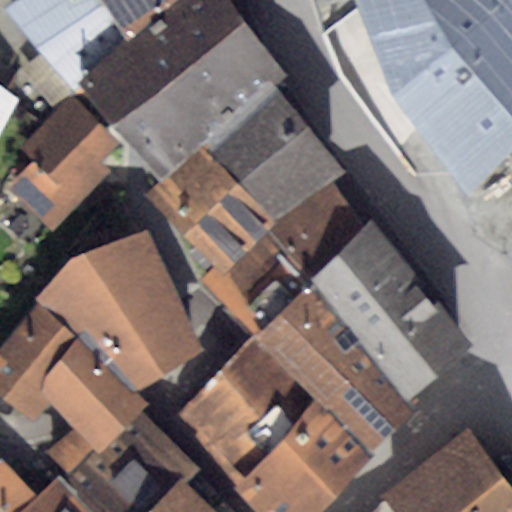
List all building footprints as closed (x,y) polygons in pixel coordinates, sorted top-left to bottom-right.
[(24,0),(6,13),(70,88),(170,0),(24,0)] [(115,124),(243,19),(229,0),(170,0),(70,88),(66,92),(69,94),(107,131),(115,124)] [(511,0),(354,0),(394,98),(470,197),(511,150),(511,0)] [(243,19),(115,124),(160,178),(274,87),(289,77),(243,19)] [(0,131),(18,99),(0,85),(0,131)] [(342,171),(274,87),(160,178),(145,192),(212,270),(266,230),(332,181),(342,171)] [(107,131),(69,94),(20,147),(32,160),(6,187),(51,231),(108,171),(98,161),(118,141),(107,131)] [(472,344),(370,219),(365,225),(332,181),(266,230),(408,400),(472,344)] [(72,257),(37,301),(81,335),(137,391),(207,348),(148,229),(72,257)] [(408,400),(266,230),(212,270),(202,278),(253,335),(371,455),(415,408),(408,400)] [(81,335),(37,301),(0,347),(0,393),(21,410),(39,387),(81,335)] [(81,335),(39,387),(68,421),(73,427),(44,453),(66,474),(142,410),(151,403),(143,397),(137,391),(81,335)] [(253,335),(177,418),(263,511),(319,511),(371,455),(253,335)] [(216,511),(185,481),(198,466),(142,410),(66,474),(57,482),(88,511),(216,511)] [(511,511),(511,486),(467,428),(383,496),(386,500),(395,511),(511,511)] [(0,511),(13,511),(35,493),(2,457),(0,459),(0,511)] [(88,511),(57,482),(25,511),(88,511)] [(395,511),(386,500),(373,511),(395,511)]
